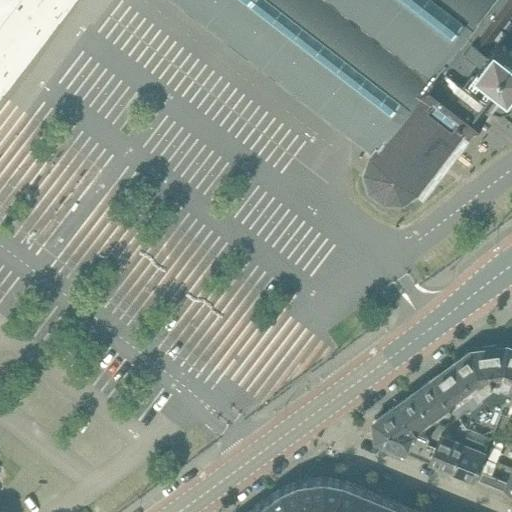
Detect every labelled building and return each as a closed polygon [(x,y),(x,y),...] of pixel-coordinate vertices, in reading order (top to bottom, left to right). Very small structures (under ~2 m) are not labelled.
[(511,0),(0,0),(0,97),(1,96),(75,0),(197,0),(375,138),(365,151),(370,155),(364,172),(369,190),(384,201),(402,202),(418,191),(437,166),(460,136),(470,144),(487,122),(491,124),(494,113),(496,109),(500,111),(511,108),(511,106),(511,78),(511,77),(511,75),(511,44),(500,35),(508,23),(511,18),(511,0)] [(511,399),(511,345),(508,344),(471,349),(434,377),(452,402),(466,422),(485,430),(492,433),(492,431),(494,432),(497,424),(503,410),(507,411),(511,399)] [(444,409),(452,402),(434,377),(415,390),(434,416),(438,420),(447,413),(444,409)] [(415,390),(398,403),(417,429),(423,424),(434,416),(415,390)] [(398,403),(374,420),(376,438),(431,460),(437,445),(426,440),(428,436),(416,431),(417,429),(398,403)] [(511,413),(507,411),(503,410),(497,424),(494,432),(502,435),(511,413)] [(431,460),(453,469),(466,436),(457,432),(455,436),(443,431),(437,445),(431,460)] [(466,436),(453,469),(475,478),(487,449),(488,445),(477,440),(466,436)] [(511,492),(511,469),(507,481),(482,471),(479,479),(511,492)] [(324,477),(311,479),(313,511),(331,511),(344,480),(343,480),(324,477)] [(299,480),(281,488),(297,511),(313,511),(311,479),(299,480)] [(344,480),(331,511),(409,511),(411,508),(344,480)] [(281,488),(247,511),(297,511),(281,488)]
